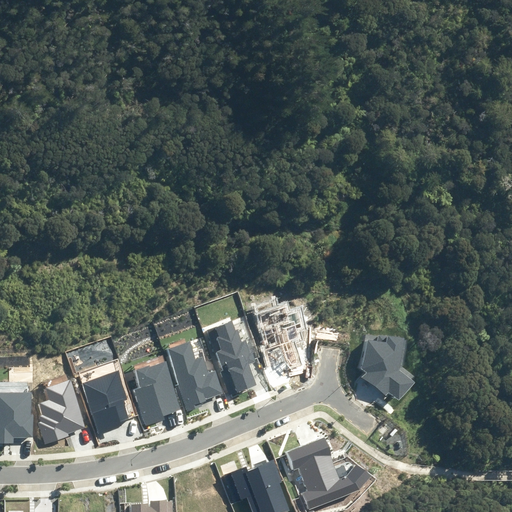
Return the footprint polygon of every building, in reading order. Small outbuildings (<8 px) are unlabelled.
[(229,395),(256,385),(249,365),(256,362),(252,351),(250,352),(245,340),(242,342),(237,330),(236,330),(232,320),(207,330),(222,371),(220,372),(229,395)] [(414,376),(402,366),(407,341),(404,340),(405,338),(379,334),(377,341),(367,339),(363,368),(367,372),(363,377),(386,396),(390,392),(400,400),(415,382),(412,379),(414,376)] [(200,401),(224,393),(216,371),(209,373),(203,357),(195,360),(189,342),(166,349),(188,411),(202,406),(200,401)] [(166,414),(181,409),(166,362),(150,367),(149,364),(136,369),(142,388),(134,390),(138,401),(135,402),(143,426),(168,418),(166,414)] [(117,422),(128,419),(122,399),(128,397),(119,370),(82,382),(98,434),(119,428),(117,422)] [(37,423),(44,444),(69,436),(68,433),(86,427),(70,380),(46,388),(50,400),(39,404),(43,415),(39,417),(40,422),(37,423)] [(13,437),(33,437),(33,416),(31,416),(31,393),(0,392),(0,443),(13,443),(13,437)] [(357,464),(346,476),(340,479),(324,438),(288,452),(295,470),(299,468),(308,490),(301,493),(308,510),(359,490),(371,476),(357,464)] [(252,511),(286,511),(290,511),(280,484),(283,482),(275,460),(248,470),(246,467),(231,472),(241,500),(247,497),(252,511)] [(131,511),(173,511),(173,501),(167,502),(167,499),(150,500),(150,507),(149,508),(149,503),(131,504),(131,511)]
